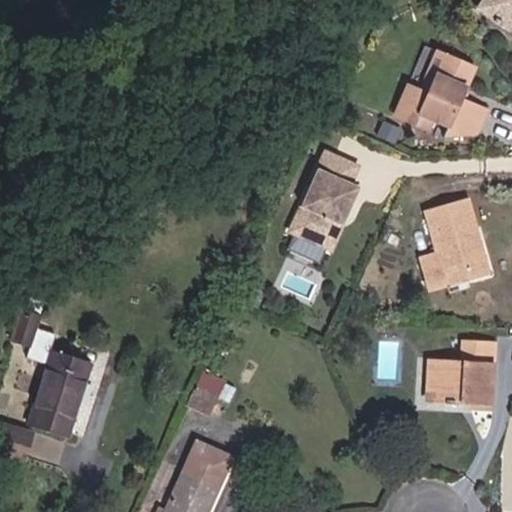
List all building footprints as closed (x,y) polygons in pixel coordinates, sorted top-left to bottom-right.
[(481,0),(475,9),(485,16),(494,0),(481,0)] [(511,0),(494,0),(485,16),(511,34),(511,0)] [(483,116),(458,105),(469,79),(439,65),(422,104),(412,99),(399,129),(421,139),(424,133),(444,134),(446,143),(471,142),(483,116)] [(399,129),(412,99),(402,94),(389,124),(399,129)] [(357,174),(324,162),(293,243),(335,259),(345,232),(341,231),(346,218),(350,219),(359,195),(350,192),(357,174)] [(474,234),(464,202),(423,213),(436,254),(418,260),(427,291),(443,286),(441,278),(476,268),(466,237),(474,234)] [(476,268),(441,278),(443,286),(486,273),(474,234),(466,237),(476,268)] [(14,291),(10,304),(37,311),(40,298),(14,291)] [(36,316),(21,312),(12,336),(25,341),(21,357),(41,363),(48,332),(33,328),(36,316)] [(465,408),(491,408),(493,344),(464,344),(464,366),(429,365),(428,400),(465,401),(465,408)] [(90,363),(48,350),(26,428),(66,438),(90,363)] [(187,402),(210,414),(227,380),(205,368),(187,402)] [(1,431),(0,436),(0,456),(24,463),(30,439),(1,431)] [(163,511),(207,511),(230,460),(194,444),(163,511)]
